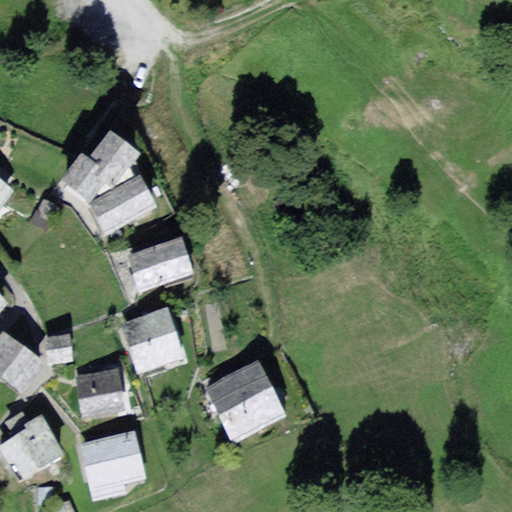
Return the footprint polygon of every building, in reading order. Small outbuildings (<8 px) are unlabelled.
[(80,153),(61,179),(88,204),(102,236),(157,206),(140,174),(135,177),(131,168),(140,153),(110,130),(87,158),(80,153)] [(0,208),(14,190),(0,180),(0,208)] [(43,199),(31,222),(45,230),(58,207),(43,199)] [(177,244),(125,261),(137,298),(189,281),(177,244)] [(182,366),(165,314),(121,328),(138,380),(182,366)] [(0,385),(18,399),(39,371),(0,342),(0,385)] [(68,342),(47,342),(47,370),(69,370),(68,342)] [(285,423),(256,369),(207,395),(235,449),(285,423)] [(117,378),(77,381),(81,424),(121,420),(117,378)] [(63,466),(40,425),(22,434),(25,440),(0,454),(19,489),(63,466)] [(135,437),(81,449),(90,499),(147,485),(135,437)] [(77,511),(71,496),(34,510),(34,511),(77,511)]
